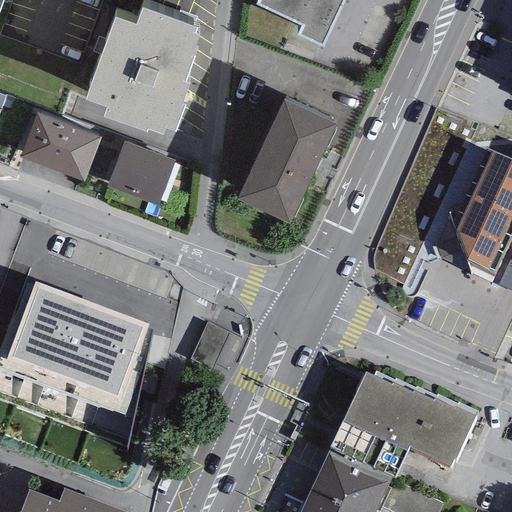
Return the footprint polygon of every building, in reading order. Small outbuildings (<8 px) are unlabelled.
[(260,0),(259,4),(303,24),(299,33),(322,44),(342,0),(260,0)] [(197,25),(142,5),(136,22),(115,14),(85,97),(106,104),(103,114),(146,130),(147,127),(163,132),(165,126),(175,130),(185,102),(182,101),(189,81),(185,80),(194,55),(191,54),(199,33),(195,32),(197,25)] [(336,122),(284,98),(238,197),(290,221),(336,122)] [(100,131),(35,110),(19,157),(84,179),(100,131)] [(176,164),(123,144),(107,185),(159,206),(176,164)] [(511,246),(511,171),(491,162),(446,261),(495,284),(511,246)] [(156,341),(23,295),(0,361),(0,387),(125,430),(156,341)] [(228,335),(207,326),(192,363),(213,371),(228,335)] [(366,383),(343,431),(407,462),(409,456),(452,477),(475,427),(455,417),(454,419),(435,409),(435,411),(414,401),(413,403),(392,393),(391,395),(366,383)] [(379,511),(392,485),(330,456),(302,511),(379,511)] [(59,511),(31,501),(26,511),(93,511),(65,500),(59,511)]
